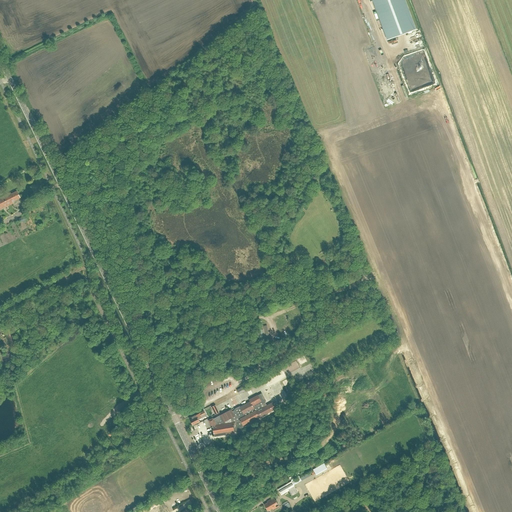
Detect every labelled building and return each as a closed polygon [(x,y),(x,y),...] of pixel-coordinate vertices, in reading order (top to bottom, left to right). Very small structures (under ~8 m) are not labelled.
[(372,0),(387,40),(416,29),(404,0),(372,0)] [(7,194),(12,204),(13,203),(13,202),(21,198),(17,190),(11,193),(10,192),(7,194)] [(0,209),(12,204),(7,194),(0,197),(0,209)] [(6,329),(7,334),(11,345),(16,344),(10,328),(6,329)] [(264,339),(263,329),(256,330),(258,340),(264,339)] [(213,418),(209,420),(213,429),(214,434),(214,437),(234,433),(234,432),(244,427),(243,425),(259,417),(259,418),(276,409),(272,403),(267,405),(265,402),(266,401),(262,393),(258,395),(249,400),(250,402),(232,411),(231,410),(213,419),(213,418)] [(198,418),(206,414),(204,411),(201,413),(201,412),(189,418),(193,425),(200,421),(198,418),(199,418),(198,418)] [(279,490),(282,494),(294,486),(292,482),(279,490)] [(272,508),(273,509),(279,506),(273,497),(268,501),(268,502),(264,504),(268,511),(272,508)]
